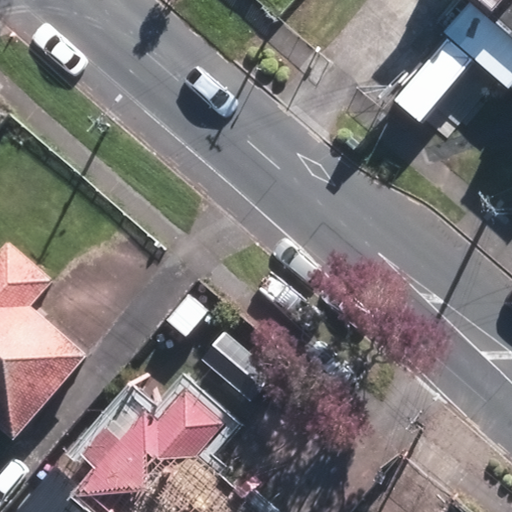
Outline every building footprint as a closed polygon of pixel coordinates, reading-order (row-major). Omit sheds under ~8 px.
[(505,0),(487,0),(498,9),(505,0)] [(511,0),(505,0),(498,9),(488,19),(511,40),(511,0)] [(511,40),(488,19),(473,6),(446,35),(450,38),(449,42),(399,104),(423,125),(476,62),(493,76),(511,91),(511,90),(511,40)] [(0,424),(15,438),(89,352),(39,309),(62,283),(11,240),(0,253),(0,424)] [(100,464),(75,492),(98,511),(268,511),(205,456),(230,428),(189,392),(162,423),(148,411),(123,439),(109,427),(86,452),(100,464)]
